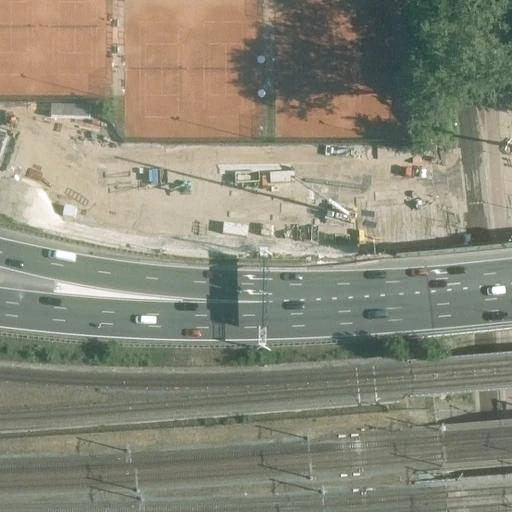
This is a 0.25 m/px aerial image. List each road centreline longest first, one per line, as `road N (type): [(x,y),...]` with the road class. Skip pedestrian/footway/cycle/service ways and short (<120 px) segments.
road 1 (motorway): [(511,199),(317,200),(168,189),(49,167),(0,149)]
road 2 (motorway): [(511,211),(368,231),(199,235),(43,218),(0,205)]
road 3 (unclassified): [(497,511),(454,0)]
road 4 (motorway): [(259,307),(0,267)]
road 5 (motorway): [(259,307),(0,309)]
road 6 (motorway): [(511,290),(259,307)]
